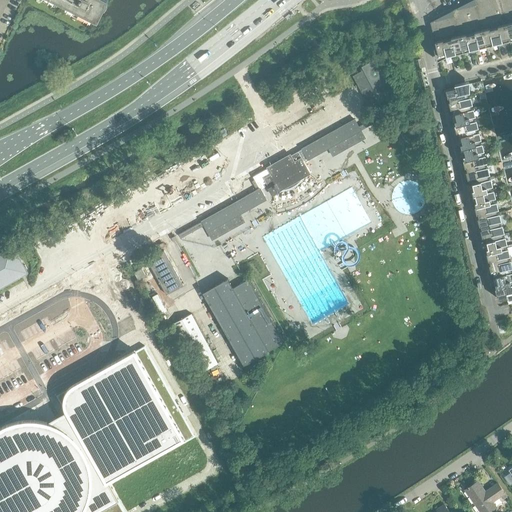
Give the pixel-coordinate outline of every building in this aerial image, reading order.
[(64,0),(98,16),(105,0),(64,0)] [(483,30),(475,0),(470,0),(453,10),(460,36),(471,33),(483,30)] [(506,25),(500,0),(475,0),(483,30),(494,28),(506,25)] [(511,0),(500,0),(506,25),(511,23),(511,0)] [(460,36),(453,10),(430,22),(435,42),(448,39),(460,36)] [(506,25),(494,28),(498,42),(502,41),(510,40),(506,25)] [(494,28),(483,30),(487,45),(493,44),(493,43),(498,42),(494,28)] [(483,30),(471,33),(475,47),(478,46),(479,47),(487,45),(483,30)] [(475,47),(471,33),(460,36),(463,51),(470,49),(475,47)] [(460,36),(448,39),(451,53),(455,52),(455,53),(463,51),(460,36)] [(435,42),(436,46),(434,47),(437,60),(447,55),(447,54),(451,53),(448,39),(435,42)] [(380,101),(397,92),(379,56),(361,66),(363,70),(353,75),(368,103),(378,98),(380,101)] [(469,92),(469,84),(469,81),(454,84),(455,87),(446,89),(448,97),(449,97),(450,101),(449,101),(469,96),(468,92),(469,92)] [(472,108),(469,96),(449,101),(450,109),(452,108),(453,112),(451,113),(453,120),(455,120),(453,113),(472,108)] [(474,120),(472,108),(453,113),(455,120),(456,124),(474,120)] [(361,129),(378,120),(376,117),(375,117),(358,127),(354,119),(296,151),(296,152),(287,157),(276,163),(253,176),(259,188),(260,188),(260,189),(267,185),(272,195),(273,194),(311,173),(304,161),(328,148),(332,156),(366,138),(361,129)] [(477,131),(474,120),(456,124),(454,124),(456,132),(457,132),(458,136),(457,136),(477,131)] [(480,143),(477,131),(457,136),(459,144),(460,143),(461,147),(460,148),(480,143)] [(483,155),(480,143),(460,148),(462,155),(463,155),(464,159),(463,159),(463,160),(483,155)] [(486,166),(483,155),(463,160),(465,167),(466,167),(467,171),(466,171),(486,166)] [(489,178),(486,166),(466,171),(468,178),(469,178),(470,182),(469,182),(469,183),(489,178)] [(492,190),(489,178),(469,183),(471,190),(472,190),(473,194),(472,194),(472,195),(492,190)] [(265,197),(260,189),(260,188),(259,188),(201,221),(202,221),(179,234),(180,235),(181,238),(203,225),(212,240),(245,222),(239,212),(265,197)] [(495,201),(492,190),(472,195),(474,202),(475,201),(476,205),(475,206),(495,201)] [(498,213),(495,201),(475,206),(476,213),(478,213),(479,217),(478,217),(478,218),(498,213)] [(501,225),(498,213),(478,218),(479,225),(481,225),(482,229),(480,229),(481,230),(501,225)] [(503,236),(501,225),(481,230),(482,237),(483,236),(485,240),(483,241),(503,236)] [(506,248),(503,236),(483,241),(485,248),(486,248),(487,252),(486,252),(486,253),(506,248)] [(19,268),(22,266),(18,261),(20,260),(17,255),(16,256),(12,250),(8,252),(6,248),(0,251),(0,283),(21,272),(19,268)] [(509,259),(506,248),(486,253),(488,260),(489,260),(490,264),(489,264),(509,259)] [(147,259),(167,294),(183,285),(164,250),(147,259)] [(511,271),(511,270),(509,259),(489,264),(491,272),(492,271),(493,275),(492,276),(511,271)] [(141,268),(134,272),(138,279),(145,275),(141,268)] [(511,283),(511,271),(492,276),(494,283),(495,283),(496,287),(495,287),(495,288),(511,283)] [(244,364),(285,341),(249,278),(233,288),(228,278),(203,292),(244,364)] [(511,296),(511,283),(495,288),(497,295),(498,295),(499,299),(511,296)] [(158,293),(153,296),(159,308),(162,313),(167,310),(164,305),(158,293)] [(218,362),(192,314),(191,313),(174,323),(201,372),(218,362)] [(0,511),(125,511),(110,484),(195,436),(145,345),(56,395),(65,411),(54,417),(43,423),(38,416),(31,420),(27,420),(24,421),(21,421),(18,422),(15,422),(13,423),(10,424),(7,425),(5,426),(2,428),(1,428),(0,428),(0,511)] [(215,396),(211,389),(205,392),(209,399),(215,396)] [(505,493),(498,483),(486,492),(478,481),(466,489),(481,511),(489,511),(497,507),(494,502),(501,496),(503,499),(507,496),(505,493)]
